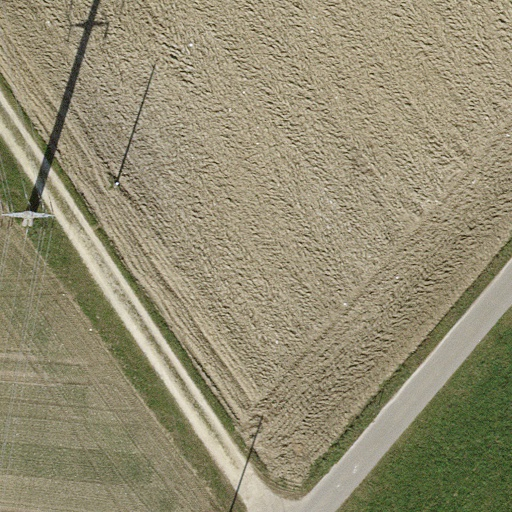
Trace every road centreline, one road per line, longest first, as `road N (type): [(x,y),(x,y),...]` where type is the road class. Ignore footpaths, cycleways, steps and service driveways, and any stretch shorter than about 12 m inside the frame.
road 1 (track): [(0,113),(262,511)]
road 2 (track): [(511,284),(317,511)]
